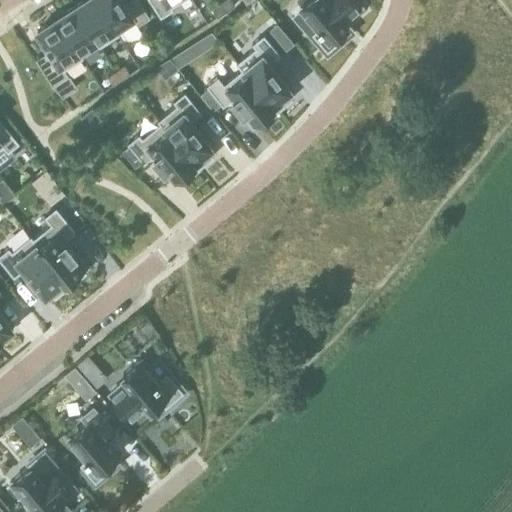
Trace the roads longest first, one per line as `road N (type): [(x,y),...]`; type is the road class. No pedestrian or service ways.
road 1 (residential): [(0,392),(270,171),(338,101),(402,0)]
road 2 (track): [(203,465),(320,359),(511,111)]
